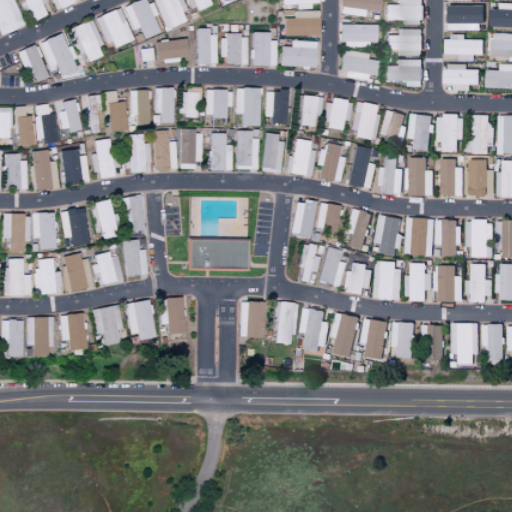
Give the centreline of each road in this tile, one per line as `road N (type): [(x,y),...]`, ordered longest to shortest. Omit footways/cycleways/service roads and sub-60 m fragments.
road 1 (tertiary): [(339,403),(511,404)]
road 2 (tertiary): [(66,401),(214,401)]
road 3 (tertiary): [(214,401),(339,403)]
